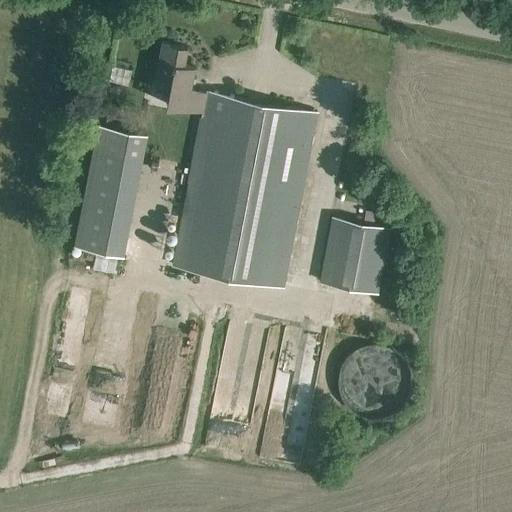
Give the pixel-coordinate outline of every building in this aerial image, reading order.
[(283,286),(313,130),(317,111),(207,90),(207,92),(191,89),(195,66),(184,64),(188,46),(162,41),(155,75),(172,78),(167,104),(203,111),(174,264),(283,286)] [(123,256),(142,157),(93,148),(75,246),(123,256)] [(332,216),(319,281),(378,293),(390,227),(332,216)] [(296,360),(303,327),(286,324),(266,422),(305,430),(318,364),(296,360)] [(345,358),(340,368),(339,378),(340,388),(344,398),(351,406),(359,411),(369,415),(379,415),(389,412),(398,407),(405,400),(410,390),(412,380),(411,370),(407,361),(401,352),(393,346),(382,342),(372,342),(361,344),(352,350),(345,358)]
